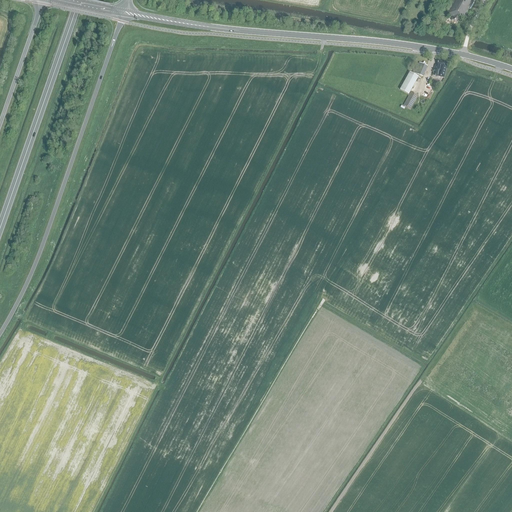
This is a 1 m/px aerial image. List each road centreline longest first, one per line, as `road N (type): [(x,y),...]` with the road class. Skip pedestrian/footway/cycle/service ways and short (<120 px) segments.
road 1 (secondary): [(511,69),(425,46),(123,12)]
road 2 (trunk): [(0,331),(45,236),(123,12)]
road 3 (trunk): [(0,228),(78,0)]
road 4 (trunk): [(42,0),(0,124)]
